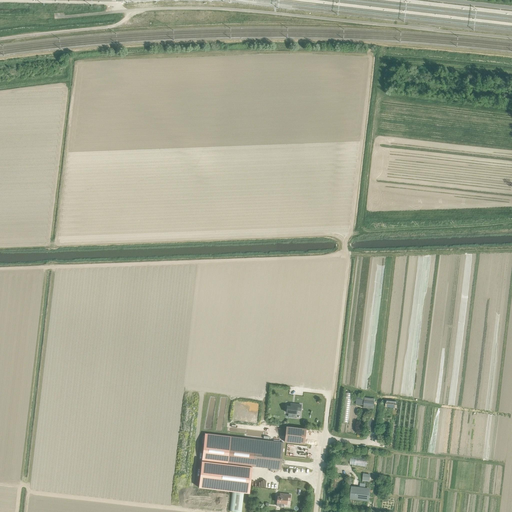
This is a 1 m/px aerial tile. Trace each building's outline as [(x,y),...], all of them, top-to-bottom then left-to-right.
[(300,411),(301,405),(295,404),(294,407),(287,406),(286,412),(288,413),(287,417),(295,418),(295,414),(296,414),(296,410),(300,411)] [(304,444),(306,429),(286,427),(284,442),(304,444)] [(223,463),(280,470),(283,443),(205,433),(198,487),(220,490),(223,463)] [(366,461),(349,459),(349,465),(365,467),(366,461)] [(230,511),(236,511),(240,511),(244,488),(233,486),(230,511)] [(351,498),(368,500),(369,490),(352,488),(351,498)] [(276,502),(286,504),(287,500),(290,500),(290,495),(284,494),(284,497),(277,496),(276,502)]
